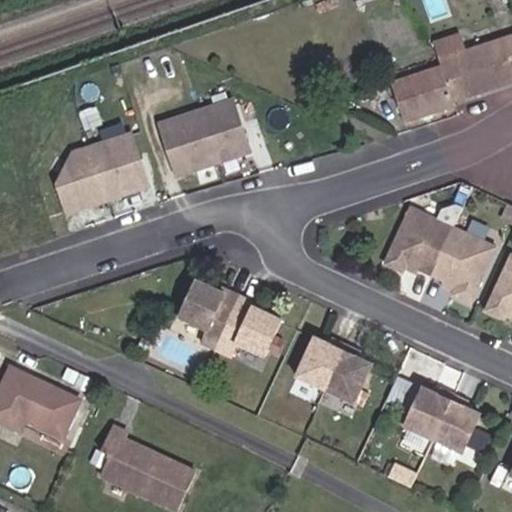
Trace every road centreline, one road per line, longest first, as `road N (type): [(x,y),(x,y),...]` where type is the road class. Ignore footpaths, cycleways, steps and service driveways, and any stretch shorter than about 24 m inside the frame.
road 1 (residential): [(276,218),(224,211),(0,285)]
road 2 (residential): [(276,218),(321,277),(511,365)]
road 3 (residential): [(511,131),(276,218)]
